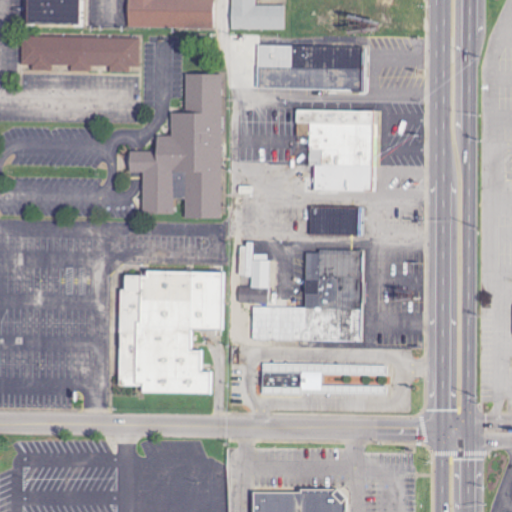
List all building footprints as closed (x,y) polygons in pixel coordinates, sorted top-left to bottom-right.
[(25,0),(25,25),(78,26),(78,0),(25,0)] [(128,0),(128,27),(213,29),(213,0),(128,0)] [(286,30),(286,6),(257,6),(256,0),(231,0),(231,30),(286,30)] [(140,39),(23,38),(22,65),(32,65),(32,70),(54,70),(54,69),(93,69),(93,66),(110,66),(110,72),(131,72),(131,66),(140,66),(140,39)] [(258,89),(363,92),(364,48),(259,46),(258,89)] [(223,75),(186,75),(186,114),(172,114),(172,136),(156,136),(156,152),(129,152),(129,173),(143,173),(143,215),(174,215),(174,200),(185,200),(185,220),(222,220),(223,75)] [(314,191),(372,192),(374,112),(297,110),(296,124),(311,124),(310,167),(314,168),(314,191)] [(363,207),(311,206),(310,235),(362,236),(363,207)] [(253,340),(363,343),(365,251),(307,250),(306,308),(254,307),(253,340)] [(270,305),(270,261),(253,261),(253,287),(240,287),(240,304),(270,305)] [(219,327),(221,270),(146,268),(146,273),(126,272),(125,288),(120,288),(118,383),(141,384),(141,390),(209,392),(210,369),(199,369),(200,348),(190,347),(190,326),(219,327)] [(330,398),(331,379),(270,377),(269,397),(330,398)] [(258,511),(258,497),(341,498),(354,511),(353,511),(258,511)]
